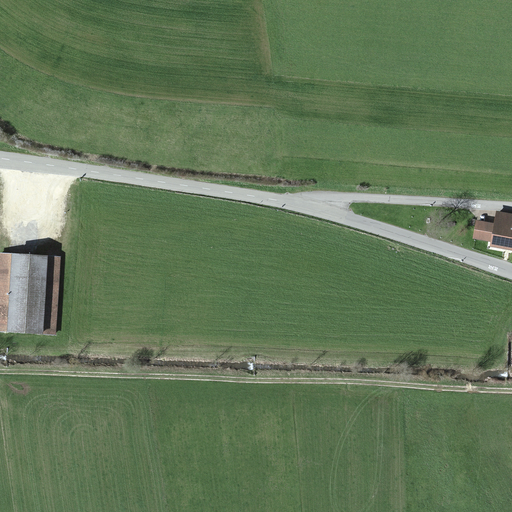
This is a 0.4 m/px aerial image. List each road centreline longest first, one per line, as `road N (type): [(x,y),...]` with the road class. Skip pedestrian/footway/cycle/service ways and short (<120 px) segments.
road 1 (track): [(511,394),(0,369)]
road 2 (tertiary): [(0,159),(307,207)]
road 3 (tertiary): [(307,207),(511,270)]
road 4 (unclassified): [(511,206),(349,195),(307,207)]
